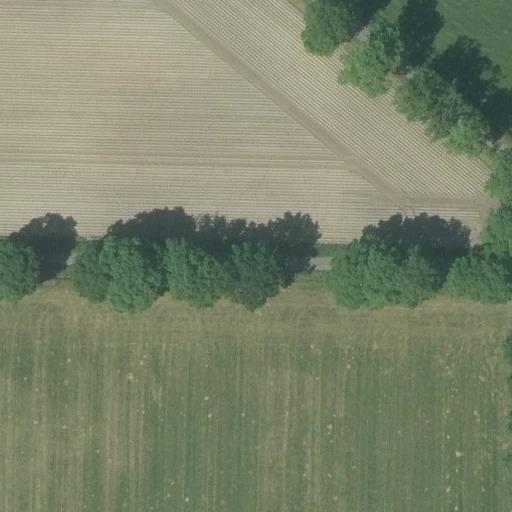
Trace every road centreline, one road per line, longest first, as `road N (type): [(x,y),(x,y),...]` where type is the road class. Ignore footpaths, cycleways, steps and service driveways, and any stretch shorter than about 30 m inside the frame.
road 1 (unclassified): [(511,268),(0,254)]
road 2 (unclassified): [(511,149),(331,0)]
